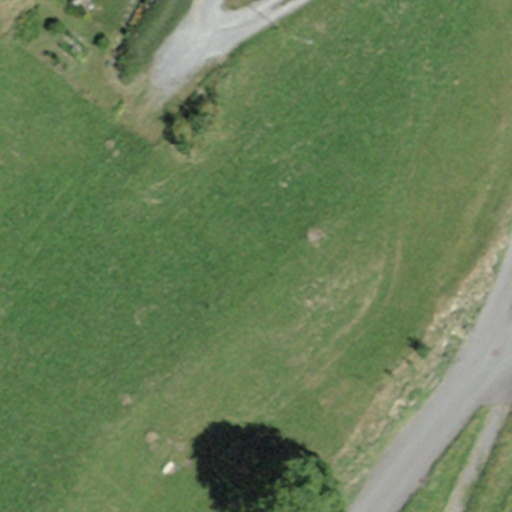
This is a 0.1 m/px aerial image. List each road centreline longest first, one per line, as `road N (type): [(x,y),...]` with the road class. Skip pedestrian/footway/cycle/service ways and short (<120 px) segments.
road 1 (residential): [(457,403),(376,511)]
road 2 (track): [(205,0),(197,17),(201,35),(219,36),(284,0)]
